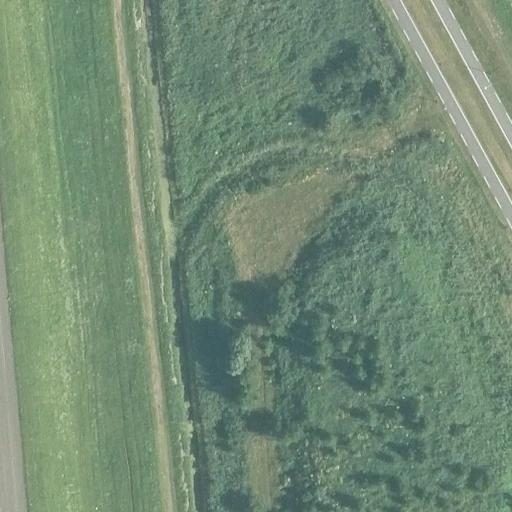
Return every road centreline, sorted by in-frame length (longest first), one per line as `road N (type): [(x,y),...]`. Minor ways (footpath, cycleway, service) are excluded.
road 1 (track): [(270,255),(232,322),(265,511)]
road 2 (secondary): [(387,0),(511,226)]
road 3 (secondary): [(511,140),(435,0)]
